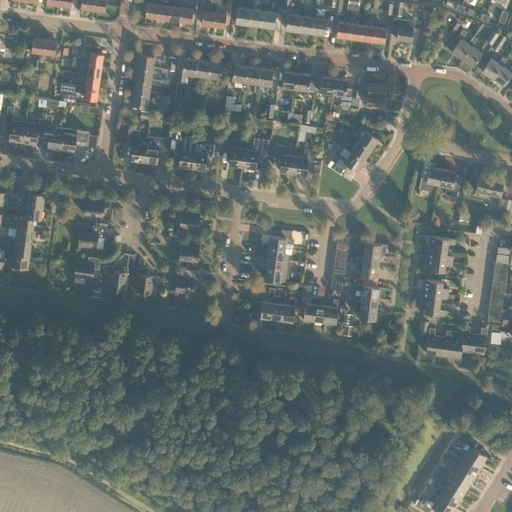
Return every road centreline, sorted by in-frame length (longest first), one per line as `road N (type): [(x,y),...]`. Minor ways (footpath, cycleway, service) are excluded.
road 1 (residential): [(417,69),(122,32)]
road 2 (residential): [(101,174),(122,32)]
road 3 (residential): [(223,320),(239,193)]
road 4 (residential): [(122,32),(0,15)]
